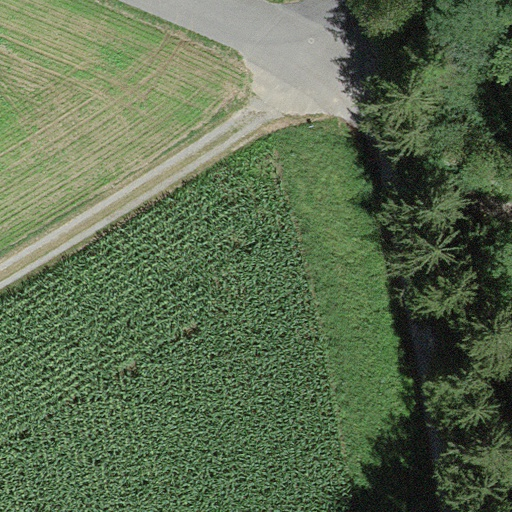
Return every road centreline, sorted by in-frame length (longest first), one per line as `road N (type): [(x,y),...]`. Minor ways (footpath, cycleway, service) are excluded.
road 1 (track): [(361,83),(445,511)]
road 2 (track): [(361,83),(334,72),(0,274)]
road 3 (unclassified): [(187,0),(334,72),(369,0)]
road 4 (track): [(511,196),(361,83)]
